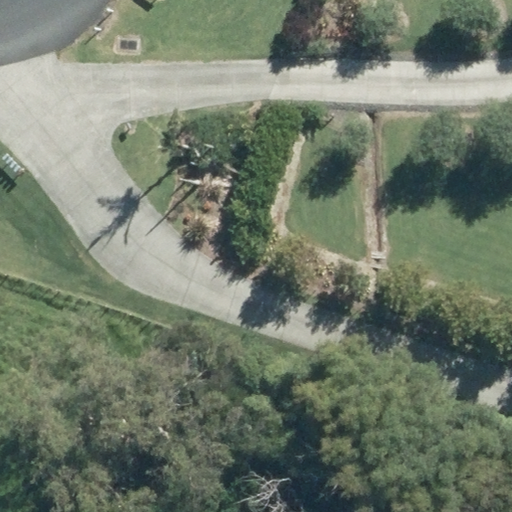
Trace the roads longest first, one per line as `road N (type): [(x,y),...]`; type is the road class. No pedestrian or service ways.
road 1 (track): [(11,11),(161,235),(511,357)]
road 2 (track): [(56,78),(511,85)]
